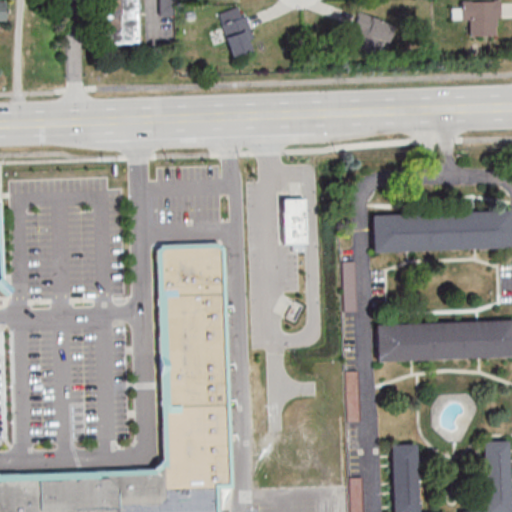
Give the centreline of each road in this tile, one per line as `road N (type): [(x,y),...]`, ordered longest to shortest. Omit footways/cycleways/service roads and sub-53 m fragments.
road 1 (secondary): [(313,115),(109,121)]
road 2 (secondary): [(511,106),(313,115)]
